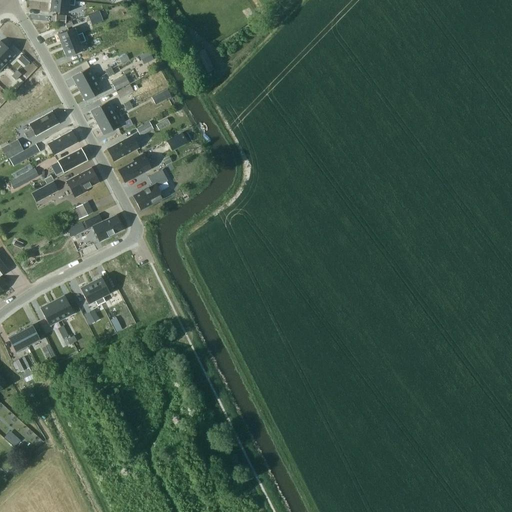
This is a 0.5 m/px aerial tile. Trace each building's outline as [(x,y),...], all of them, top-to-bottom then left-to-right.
[(64,0),(50,0),(49,11),(67,13),(68,5),(74,6),(75,1),(64,0)] [(88,15),(88,16),(92,25),(103,21),(99,11),(88,15)] [(66,16),(56,15),(55,23),(65,24),(66,16)] [(74,28),(57,35),(61,46),(84,37),(82,33),(77,35),(74,28)] [(84,37),(61,46),(66,57),(83,50),(80,43),(85,41),(84,37)] [(0,41),(0,40),(0,59),(5,65),(15,55),(0,41)] [(111,48),(98,55),(102,62),(115,55),(111,48)] [(214,70),(205,49),(192,55),(202,76),(214,70)] [(153,59),(149,51),(140,56),(144,64),(153,59)] [(117,59),(120,65),(129,60),(126,55),(117,59)] [(19,65),(22,75),(29,73),(26,63),(19,65)] [(89,67),(72,77),(78,89),(96,79),(89,67)] [(111,82),(116,91),(130,84),(125,74),(111,82)] [(29,113),(46,107),(35,76),(18,82),(29,113)] [(96,79),(78,89),(85,101),(102,91),(96,79)] [(107,96),(114,91),(110,85),(103,90),(107,96)] [(117,92),(120,99),(133,92),(130,85),(117,92)] [(171,97),(167,89),(152,97),(156,105),(171,97)] [(108,101),(90,111),(97,123),(114,113),(108,101)] [(36,136),(58,124),(52,112),(29,124),(32,129),(24,133),(28,139),(35,135),(36,136)] [(114,113),(97,123),(103,135),(121,125),(114,113)] [(169,119),(158,124),(160,129),(171,124),(169,119)] [(136,128),(140,136),(153,129),(149,122),(136,128)] [(71,131),(47,143),(53,155),(77,143),(71,131)] [(187,142),(182,132),(166,141),(172,151),(187,142)] [(124,139),(107,149),(114,161),(138,148),(133,138),(126,142),(124,139)] [(1,148),(7,159),(23,150),(17,140),(1,148)] [(35,144),(23,151),(27,158),(39,151),(35,144)] [(57,161),(63,173),(87,160),(81,148),(57,161)] [(134,161),(118,170),(125,182),(150,169),(143,154),(133,159),(134,161)] [(169,156),(163,160),(166,165),(172,162),(169,156)] [(14,178),(32,168),(30,164),(12,174),(14,178)] [(14,189),(38,176),(34,168),(9,182),(14,189)] [(75,198),(87,192),(85,189),(99,182),(91,168),(66,181),(73,194),(75,198)] [(152,185),(132,196),(140,210),(163,198),(157,187),(167,181),(161,170),(148,177),(152,185)] [(53,182),(43,188),(47,196),(57,190),(53,182)] [(78,219),(82,217),(93,212),(87,202),(73,209),(78,219)] [(99,214),(84,221),(87,228),(92,226),(99,241),(100,240),(100,242),(109,237),(108,236),(123,229),(116,215),(102,221),(99,214)] [(78,234),(74,226),(67,230),(70,237),(78,234)] [(101,277),(90,282),(101,304),(105,302),(102,296),(109,293),(101,277)] [(90,282),(79,288),(88,304),(94,301),(97,306),(101,304),(90,282)] [(137,298),(142,312),(153,308),(147,293),(137,298)] [(64,295),(52,302),(61,320),(73,313),(64,295)] [(130,303),(133,314),(139,312),(136,301),(130,303)] [(45,305),(40,308),(49,326),(61,320),(52,302),(45,305)] [(99,320),(94,311),(85,316),(89,325),(99,320)] [(122,330),(118,322),(113,325),(117,333),(122,330)] [(31,325),(20,331),(27,345),(39,339),(31,325)] [(27,345),(20,331),(8,337),(16,351),(27,345)] [(67,335),(73,346),(76,345),(70,334),(67,335)] [(70,348),(73,346),(67,335),(64,337),(70,348)] [(41,348),(48,360),(56,356),(49,344),(41,348)] [(29,368),(24,357),(12,363),(18,374),(21,372),(29,368)] [(29,368),(21,372),(24,379),(32,374),(29,368)] [(16,437),(10,443),(14,447),(20,441),(16,437)]
